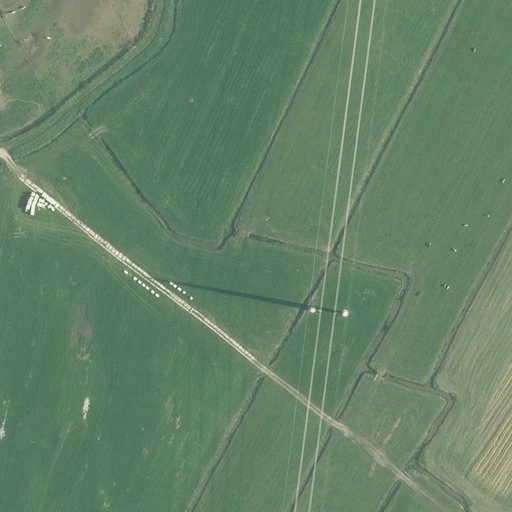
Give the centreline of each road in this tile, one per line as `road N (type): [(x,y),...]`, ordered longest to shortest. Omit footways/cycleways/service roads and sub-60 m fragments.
road 1 (track): [(449,511),(17,174),(0,151)]
road 2 (track): [(161,0),(144,46),(43,130),(0,150)]
